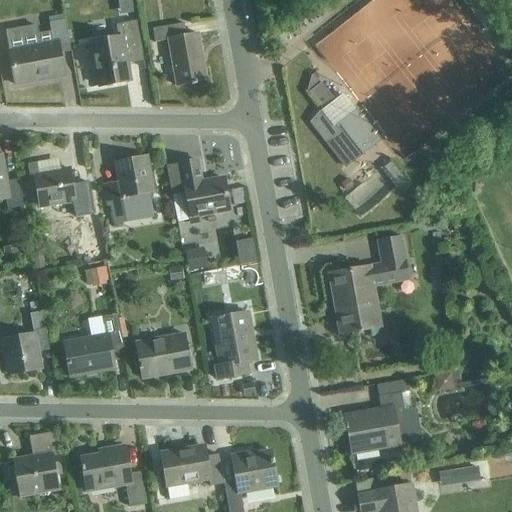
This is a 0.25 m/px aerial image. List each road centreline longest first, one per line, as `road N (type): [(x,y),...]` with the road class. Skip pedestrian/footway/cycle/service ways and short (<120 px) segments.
road 1 (residential): [(0,414),(297,412)]
road 2 (residential): [(297,412),(247,127)]
road 3 (residential): [(0,117),(247,127)]
road 4 (residential): [(247,127),(226,0)]
